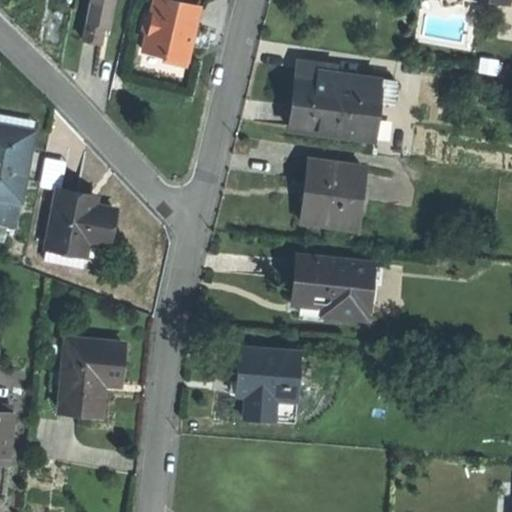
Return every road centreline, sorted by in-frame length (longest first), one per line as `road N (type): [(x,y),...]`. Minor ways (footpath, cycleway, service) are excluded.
road 1 (residential): [(150,511),(168,343),(194,215)]
road 2 (residential): [(0,36),(162,197),(194,215)]
road 3 (residential): [(194,215),(250,0)]
